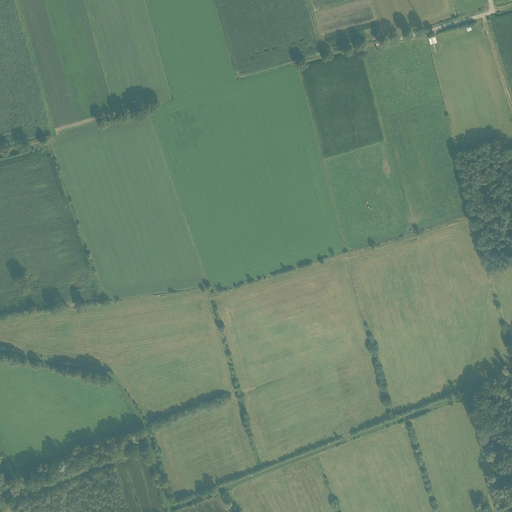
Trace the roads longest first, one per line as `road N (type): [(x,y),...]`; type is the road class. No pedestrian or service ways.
road 1 (track): [(465,389),(169,507),(145,438),(0,483)]
road 2 (track): [(0,152),(511,6)]
